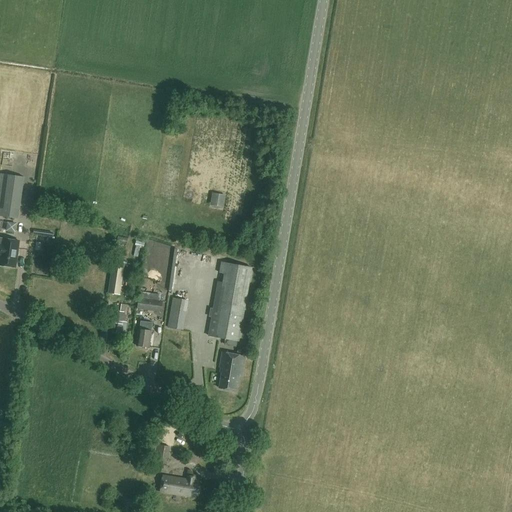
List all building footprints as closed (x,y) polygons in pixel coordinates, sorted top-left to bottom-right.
[(0,174),(0,177),(0,216),(18,219),(24,177),(0,174)] [(239,179),(212,174),(208,191),(237,196),(239,179)] [(0,264),(15,267),(19,241),(4,239),(3,245),(0,244),(0,255),(1,256),(0,264)] [(143,247),(144,243),(135,241),(135,245),(136,246),(133,256),(138,257),(140,249),(143,249),(143,247)] [(204,263),(203,254),(194,255),(195,264),(204,263)] [(108,293),(120,295),(125,262),(113,261),(108,293)] [(239,341),(248,287),(252,267),(221,262),(220,273),(224,274),(222,282),(218,282),(208,335),(239,341)] [(162,301),(138,297),(137,297),(136,308),(161,312),(162,301)] [(168,328),(183,331),(188,300),(172,298),(168,328)] [(121,333),(121,332),(125,333),(127,322),(125,322),(128,306),(121,305),(120,311),(112,309),(110,326),(112,327),(112,332),(121,333)] [(149,347),(151,332),(152,323),(140,321),(139,329),(138,329),(136,345),(149,347)] [(240,375),(243,356),(222,353),(219,368),(222,368),(219,388),(235,391),(238,375),(240,375)] [(166,464),(169,446),(157,444),(154,462),(166,464)] [(188,476),(188,480),(163,476),(161,491),(196,497),(196,494),(199,494),(200,485),(198,484),(198,481),(195,481),(195,477),(188,476)]
